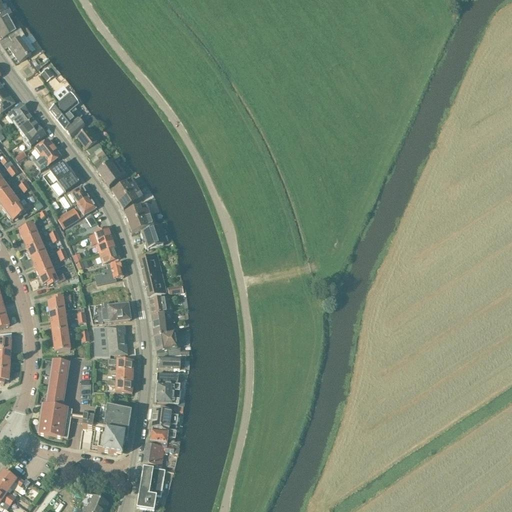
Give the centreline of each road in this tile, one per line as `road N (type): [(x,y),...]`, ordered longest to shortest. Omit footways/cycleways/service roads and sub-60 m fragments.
road 1 (unclassified): [(222,511),(250,364),(234,254),(196,155),(82,0)]
road 2 (secondary): [(133,471),(148,346),(131,257),(106,200),(0,59)]
road 3 (residential): [(7,434),(31,359),(20,297),(0,249)]
road 4 (residential): [(133,471),(43,453),(7,434)]
